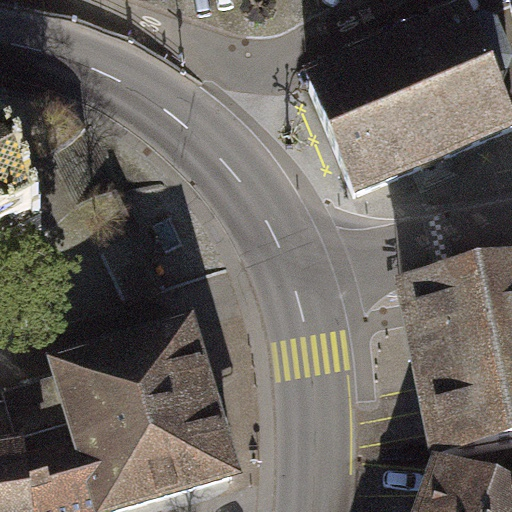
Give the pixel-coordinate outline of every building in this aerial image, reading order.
[(310,92),(355,199),(511,132),(511,115),(499,84),(506,81),(510,72),(496,36),(485,32),(479,35),(473,23),(310,92)] [(1,159),(0,162),(0,263),(37,245),(45,247),(48,238),(40,235),(31,217),(26,215),(22,206),(15,194),(16,186),(7,169),(9,162),(1,159)] [(439,461),(511,447),(511,272),(405,294),(439,461)] [(25,454),(0,458),(0,511),(123,511),(234,480),(189,332),(60,370),(64,383),(70,406),(15,423),(25,454)] [(70,406),(64,383),(8,399),(15,423),(70,406)] [(428,511),(511,511),(511,495),(443,471),(428,511)]
